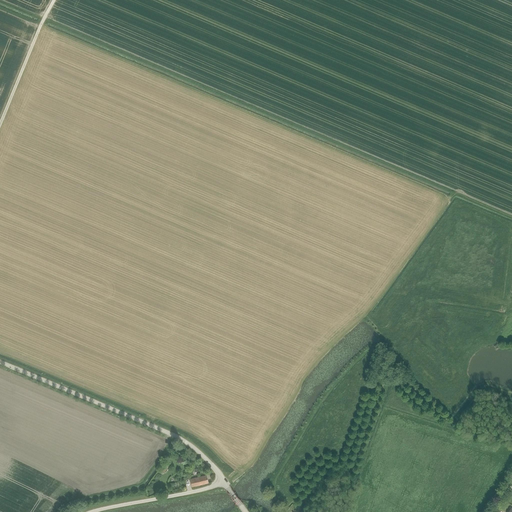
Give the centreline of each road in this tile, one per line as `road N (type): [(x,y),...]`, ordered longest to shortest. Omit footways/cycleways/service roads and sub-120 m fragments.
road 1 (unclassified): [(223,482),(172,435),(0,362)]
road 2 (track): [(53,0),(0,125)]
road 3 (unclassified): [(93,511),(223,482)]
